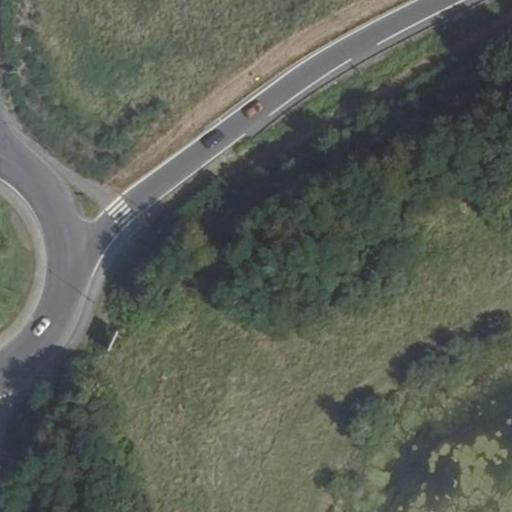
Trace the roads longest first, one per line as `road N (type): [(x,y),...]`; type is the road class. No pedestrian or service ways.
road 1 (motorway): [(69,267),(154,185),(248,117),(328,62),(445,0)]
road 2 (tertiary): [(69,267),(53,203),(4,157)]
road 3 (tertiary): [(0,372),(50,329),(69,267)]
